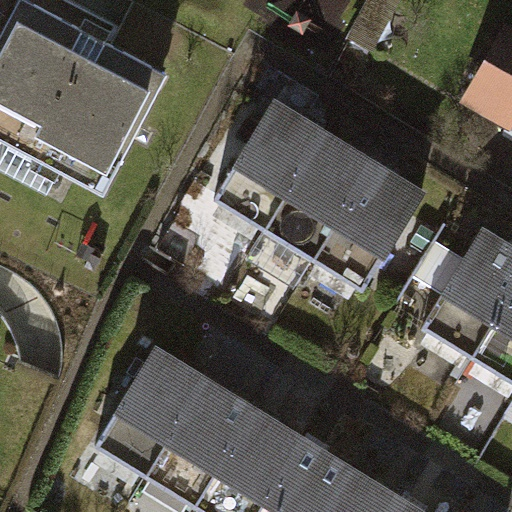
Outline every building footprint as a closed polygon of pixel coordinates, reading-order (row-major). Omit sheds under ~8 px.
[(163,73),(27,0),(17,0),(0,31),(0,138),(98,192),(163,73)] [(511,0),(493,0),(454,73),(503,100),(494,110),(511,121),(507,126),(511,129),(511,0)] [(268,63),(209,162),(259,195),(320,94),(268,63)] [(320,94),(259,195),(307,222),(371,126),(320,94)] [(371,126),(307,222),(353,252),(419,156),(371,126)] [(511,208),(484,191),(424,292),(473,323),(511,261),(511,208)] [(511,261),(473,323),(501,339),(511,345),(511,261)] [(150,349),(89,450),(139,480),(200,380),(150,349)] [(200,380),(139,480),(188,510),(250,410),(200,380)] [(250,410),(188,510),(190,511),(256,511),(300,441),(250,410)] [(300,441),(256,511),(325,511),(350,471),(300,441)] [(350,471),(325,511),(395,511),(401,502),(350,471)] [(417,511),(401,502),(395,511),(417,511)]
